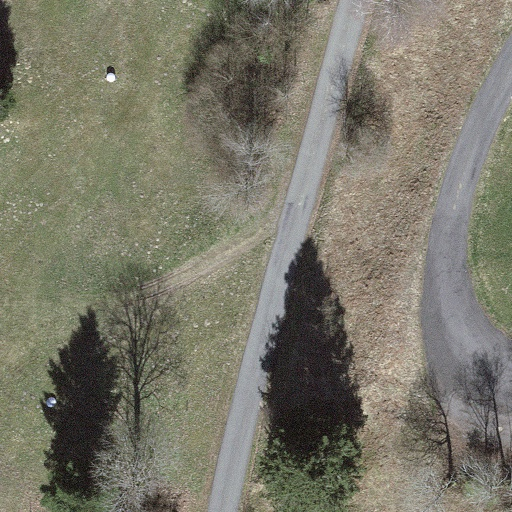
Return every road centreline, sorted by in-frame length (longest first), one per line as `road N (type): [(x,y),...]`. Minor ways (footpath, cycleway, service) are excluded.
road 1 (unclassified): [(238,511),(363,0)]
road 2 (unclassified): [(511,393),(499,395),(450,326),(452,213),(511,70)]
